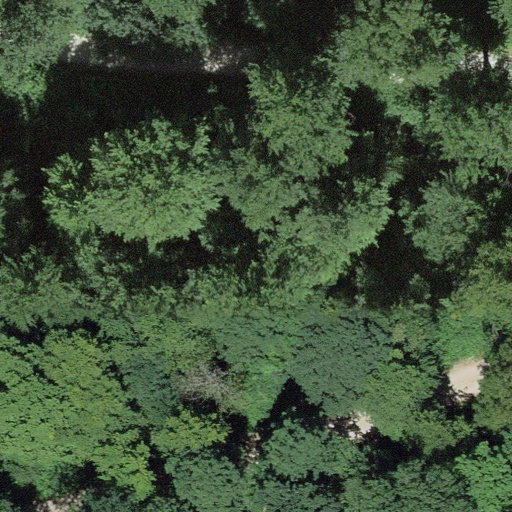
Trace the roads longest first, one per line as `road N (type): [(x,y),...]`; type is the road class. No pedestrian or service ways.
road 1 (track): [(0,25),(182,56),(511,71)]
road 2 (track): [(511,352),(309,447),(43,511)]
